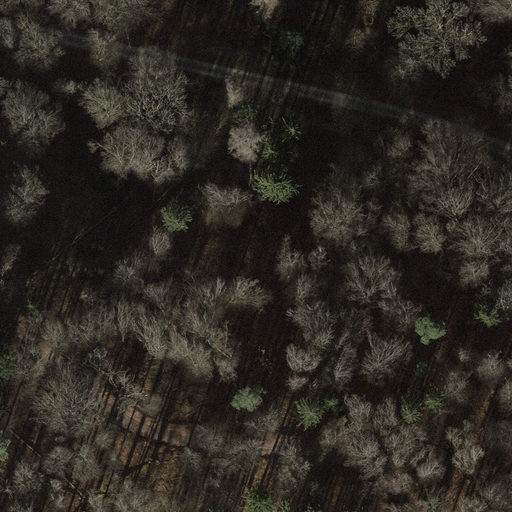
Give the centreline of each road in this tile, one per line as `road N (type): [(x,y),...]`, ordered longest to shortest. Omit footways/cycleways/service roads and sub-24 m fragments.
road 1 (track): [(0,20),(468,127),(511,150)]
road 2 (track): [(0,308),(121,416),(202,443),(342,454),(422,511)]
